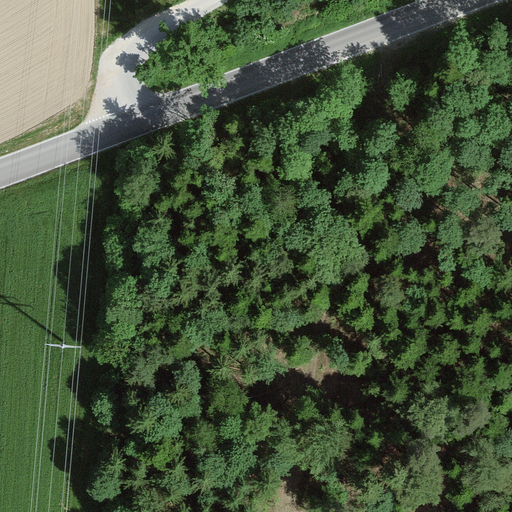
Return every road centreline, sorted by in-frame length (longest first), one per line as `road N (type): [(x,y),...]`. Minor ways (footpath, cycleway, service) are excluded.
road 1 (track): [(392,24),(399,105),(327,306),(294,511)]
road 2 (tertiary): [(457,0),(0,172)]
